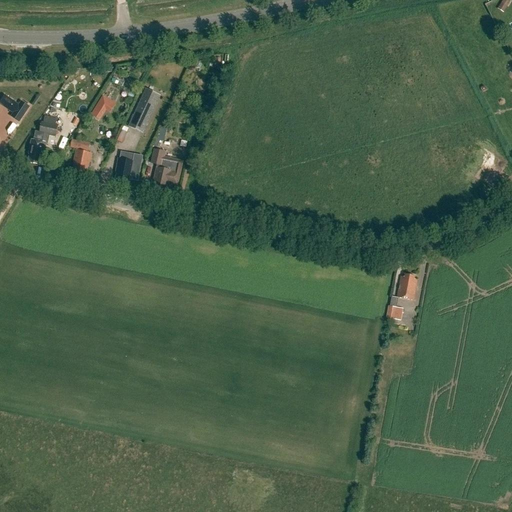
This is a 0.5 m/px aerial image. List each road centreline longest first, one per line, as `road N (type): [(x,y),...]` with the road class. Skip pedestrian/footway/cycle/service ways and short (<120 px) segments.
road 1 (unclassified): [(18,183),(354,253),(450,249),(511,211)]
road 2 (primary): [(0,36),(159,31),(318,0)]
